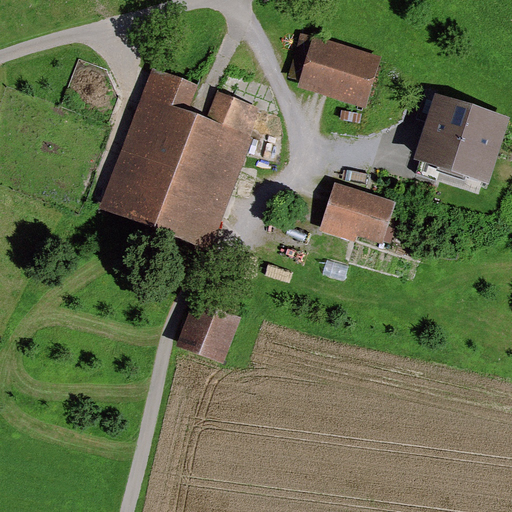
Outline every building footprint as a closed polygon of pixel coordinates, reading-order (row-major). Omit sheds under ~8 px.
[(381,61),(313,41),(298,92),(366,112),(381,61)] [(187,88),(149,75),(102,209),(200,244),(248,109),(202,92),(193,118),(178,113),(187,88)] [(509,123),(434,101),(414,169),(489,191),(509,123)] [(396,207),(334,188),(319,236),(355,247),(357,241),(383,249),(396,207)] [(225,370),(240,325),(192,310),(177,355),(225,370)]
